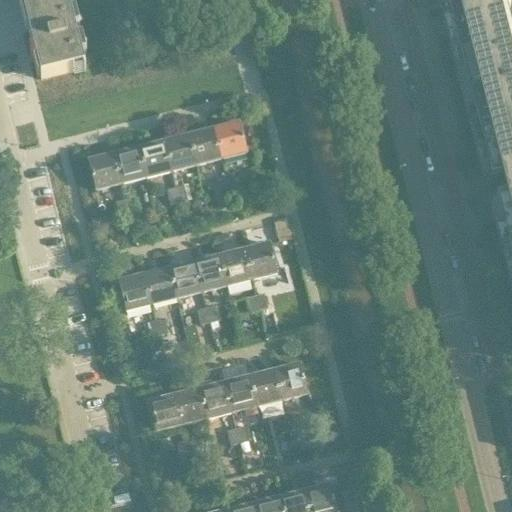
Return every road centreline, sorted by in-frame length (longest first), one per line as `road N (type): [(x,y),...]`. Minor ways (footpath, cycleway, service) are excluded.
road 1 (tertiary): [(499,511),(373,0)]
road 2 (residential): [(97,511),(7,150)]
